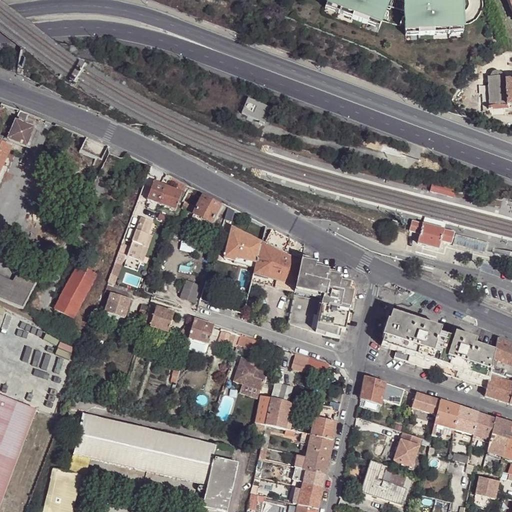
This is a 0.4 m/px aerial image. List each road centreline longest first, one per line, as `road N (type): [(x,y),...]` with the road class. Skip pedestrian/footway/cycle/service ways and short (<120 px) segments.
road 1 (residential): [(382,270),(108,130),(1,88)]
road 2 (secondary): [(189,39),(511,161)]
road 3 (secondary): [(189,39),(168,22),(105,6),(0,13)]
road 4 (secondary): [(0,35),(79,25),(189,39)]
road 5 (residential): [(201,312),(358,364)]
road 6 (residential): [(511,414),(358,364)]
road 7 (residential): [(358,364),(326,511)]
road 8 (residential): [(511,325),(382,270)]
